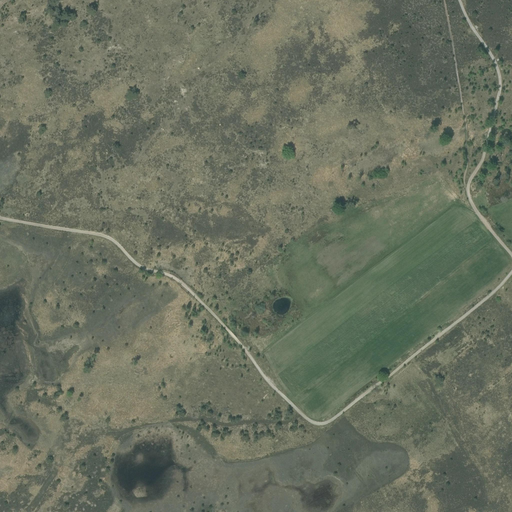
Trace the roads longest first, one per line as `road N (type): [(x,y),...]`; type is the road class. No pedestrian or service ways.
road 1 (track): [(511,271),(330,419),(312,422),(186,288),(101,240),(0,217)]
road 2 (track): [(511,255),(468,195),(500,88),(489,50),(459,0)]
road 3 (unknown): [(468,185),(471,147),(443,0)]
